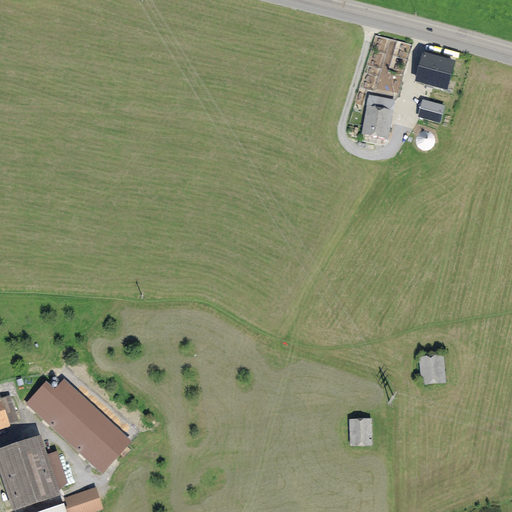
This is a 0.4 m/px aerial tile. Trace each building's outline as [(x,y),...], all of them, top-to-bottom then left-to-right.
[(457,64),(422,54),(414,85),(449,94),(457,64)] [(388,140),(395,103),(370,98),(363,136),(388,140)] [(445,107),(423,102),(419,118),(441,123),(445,107)] [(443,358),(419,358),(419,383),(443,383),(443,358)] [(132,444),(65,381),(54,392),(46,385),(27,405),(102,475),(132,444)] [(0,400),(0,430),(19,424),(10,397),(0,400)] [(375,421),(348,421),(349,447),(376,446),(375,421)] [(39,443),(0,455),(0,463),(15,508),(60,493),(68,485),(58,454),(45,459),(39,443)] [(96,488),(65,498),(68,507),(63,508),(64,511),(100,511),(104,511),(96,488)]
